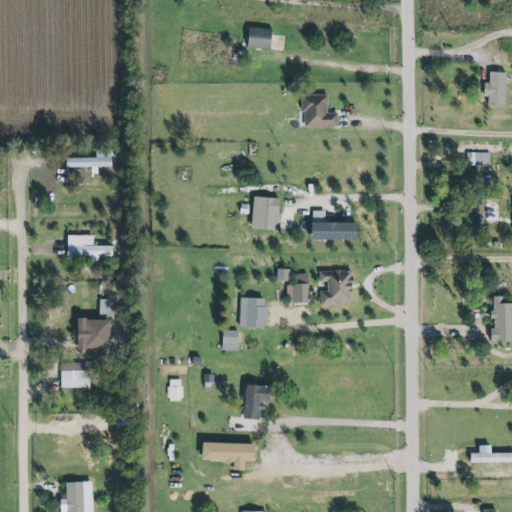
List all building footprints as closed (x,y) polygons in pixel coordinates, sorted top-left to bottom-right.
[(267,51),(270,31),(248,27),(245,48),(267,51)] [(484,84),(483,106),(503,106),(504,73),(488,72),(487,84),(484,84)] [(301,128),(336,127),(336,114),(326,114),(326,95),(301,95),(301,128)] [(110,167),(109,152),(95,153),(95,158),(64,159),(64,168),(110,167)] [(489,166),(489,153),(466,153),(465,166),(489,166)] [(250,230),(277,231),(278,198),(251,198),(250,230)] [(312,212),(325,212),(325,224),(356,224),(357,241),(310,241),(311,223),(312,223),(312,212)] [(65,236),(65,257),(98,258),(98,257),(110,257),(111,246),(92,246),(92,236),(65,236)] [(288,270),(275,270),(275,282),(288,282),(288,270)] [(319,273),(334,272),(340,271),(340,272),(351,272),(352,277),(353,277),(353,280),(352,280),(353,287),(351,287),(351,291),(351,295),(352,295),(352,297),(351,297),(351,304),(343,304),(342,306),(338,306),(337,304),(337,307),(320,307),(319,292),(327,292),(327,283),(319,284),(319,273)] [(308,304),(307,274),(293,275),(293,286),(285,286),(286,304),(308,304)] [(511,342),(511,303),(501,303),(501,297),(491,297),(491,321),(490,321),(490,342),(511,342)] [(264,299),(239,298),(238,328),(262,329),(264,299)] [(97,316),(110,316),(111,300),(98,300),(97,316)] [(108,320),(75,320),(74,350),(107,351),(108,320)] [(236,331),(221,331),(220,351),(236,351),(236,331)] [(88,389),(88,371),(59,371),(60,390),(88,389)] [(181,380),(168,380),(168,402),(181,402),(181,380)] [(267,387),(243,386),(242,420),(257,421),(258,411),(266,411),(267,387)] [(253,463),(253,445),(200,444),(200,461),(231,462),(231,471),(242,472),(242,463),(253,463)] [(468,464),(511,463),(511,453),(489,454),(489,446),(477,447),(477,454),(468,454),(468,464)] [(64,483),(64,500),(58,500),(58,511),(91,511),(90,483),(64,483)]
